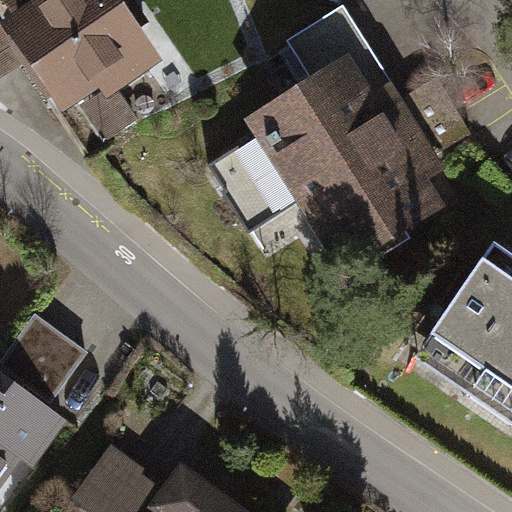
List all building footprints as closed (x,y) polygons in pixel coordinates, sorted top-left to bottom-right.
[(121,95),(161,69),(115,0),(1,0),(0,1),(0,74),(20,61),(62,125),(83,112),(105,145),(140,123),(121,95)] [(403,108),(341,15),(286,48),(313,91),(247,131),(336,276),(458,202),(422,144),(403,156),(382,121),(403,108)] [(511,246),(499,238),(418,357),(511,420),(511,246)] [(0,476),(17,453),(26,460),(62,411),(48,401),(86,350),(32,310),(0,352),(0,476)] [(235,511),(180,473),(168,490),(113,451),(75,504),(86,511),(235,511)]
